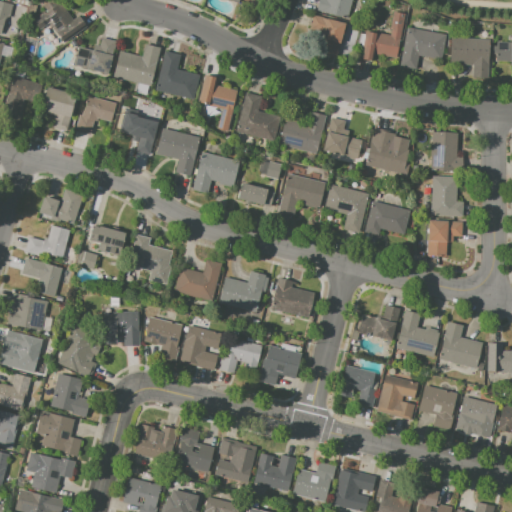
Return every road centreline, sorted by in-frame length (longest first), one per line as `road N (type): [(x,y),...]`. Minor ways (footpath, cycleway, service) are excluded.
road 1 (residential): [(494,112),(492,270),(488,291),(467,293),(182,220),(113,180),(0,149)]
road 2 (residential): [(511,480),(152,389),(133,395),(121,415)]
road 3 (residential): [(511,112),(397,102),(263,62),(226,40),(123,5)]
road 4 (residential): [(345,267),(307,429)]
